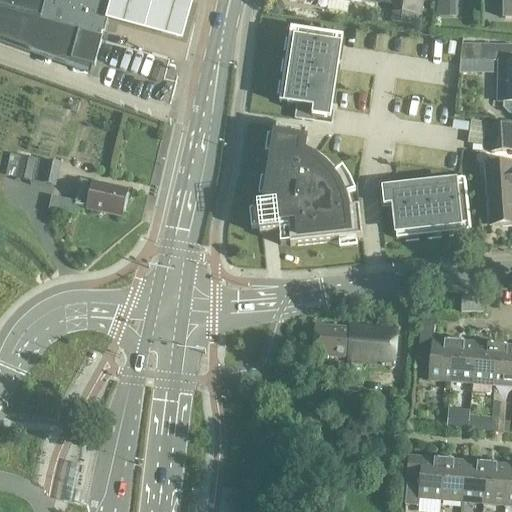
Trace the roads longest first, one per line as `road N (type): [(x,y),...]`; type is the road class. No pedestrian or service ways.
road 1 (tertiary): [(511,272),(164,306)]
road 2 (secondary): [(164,306),(230,0)]
road 3 (secondary): [(153,511),(170,378),(164,306)]
road 4 (secondary): [(142,354),(107,511)]
